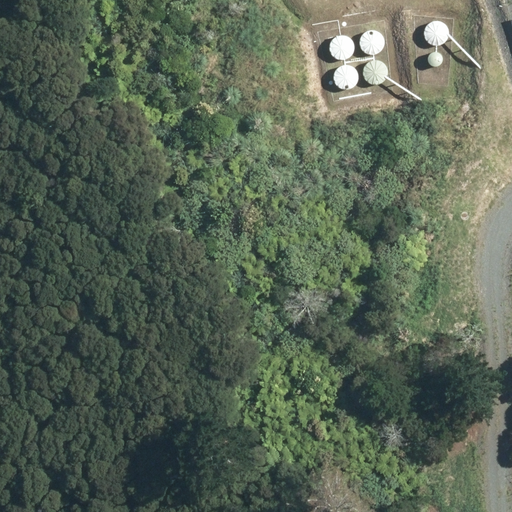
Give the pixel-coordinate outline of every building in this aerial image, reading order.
[(441,45),(445,44),(448,41),(450,37),(450,32),(449,28),(447,25),(443,22),(439,21),(435,21),(432,23),(429,25),(426,28),(425,32),(426,36),(427,40),(430,43),(433,45),(437,46),(441,45)] [(378,55),(381,52),(384,49),(385,45),(384,41),(383,37),(380,34),(377,32),(373,31),(369,32),(365,33),(362,36),(360,40),(359,44),(360,49),(363,52),(366,55),(370,56),(374,56),(378,55)] [(348,59),(351,57),(353,53),(354,49),(353,44),(351,41),(348,38),(344,36),(339,36),(335,37),(332,40),(330,43),(329,47),(329,51),(330,55),(333,58),(336,61),(340,61),(344,61),(348,59)] [(440,66),(442,65),(443,63),(444,61),(444,59),(443,57),(442,55),(440,53),(438,53),(436,53),(433,53),(431,55),(430,57),(430,60),(430,62),(431,64),(433,66),(435,67),(438,67),(440,66)] [(369,84),(373,85),(377,86),(381,84),(385,82),(387,78),(388,73),(388,69),(386,65),(383,62),(379,60),(374,60),(370,61),(367,63),(364,66),(363,70),(363,74),(363,77),(365,81),(369,84)] [(355,87),(357,84),(359,81),(359,77),(358,73),(356,70),(353,68),(349,67),(346,67),(342,68),(339,70),(337,73),(336,77),(336,81),(338,84),(340,87),(344,89),(347,89),(351,89),(355,87)]
